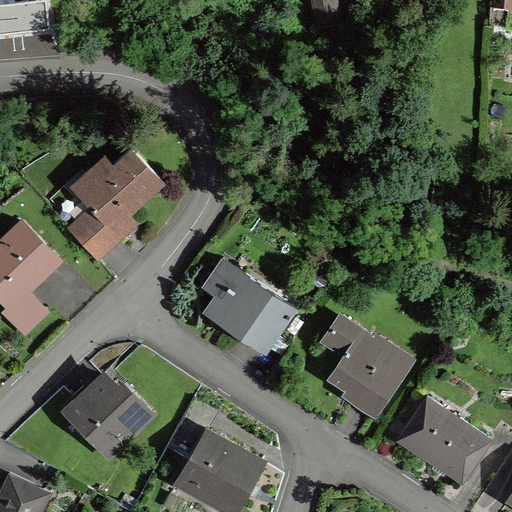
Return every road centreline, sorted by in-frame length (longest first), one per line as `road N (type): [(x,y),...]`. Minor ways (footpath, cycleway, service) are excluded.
road 1 (residential): [(127,303),(200,220),(214,191),(206,129),(187,102),(119,71),(0,78)]
road 2 (residential): [(127,303),(325,443)]
road 3 (residential): [(0,422),(127,303)]
road 4 (residential): [(325,443),(431,511)]
